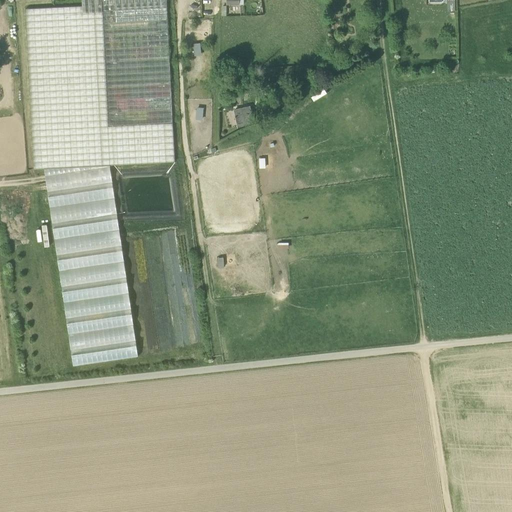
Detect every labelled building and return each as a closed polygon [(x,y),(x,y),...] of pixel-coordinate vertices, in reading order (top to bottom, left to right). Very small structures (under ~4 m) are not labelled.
[(174,162),(172,123),(108,126),(101,0),(81,0),(82,6),(25,9),(33,169),(44,168),(109,165),(174,162)] [(101,0),(108,126),(172,123),(166,7),(166,0),(101,0)] [(261,68),(261,78),(316,75),(315,64),(261,68)] [(237,114),(239,123),(251,121),(249,111),(237,114)] [(109,165),(44,168),(73,365),(137,356),(109,165)]
